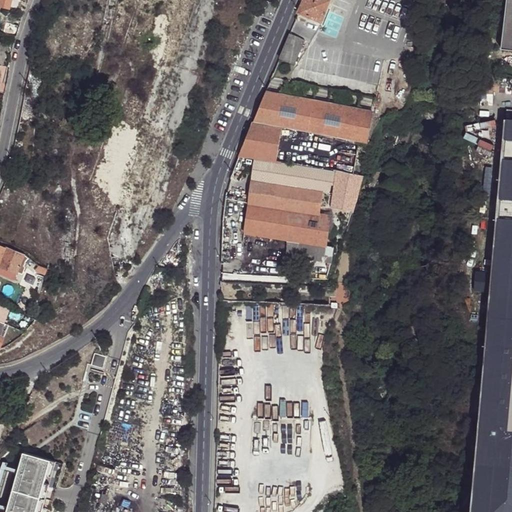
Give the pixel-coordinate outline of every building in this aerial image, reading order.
[(326,0),(303,0),(298,13),(315,20),(318,13),(323,15),(329,1),(328,1),(326,0)] [(511,0),(505,0),(499,48),(511,49),(511,0)] [(318,13),(315,20),(320,22),(323,15),(318,13)] [(1,33),(14,36),(17,27),(4,24),(1,33)] [(280,58),(287,61),(295,64),(304,40),(290,34),(280,58)] [(280,58),(274,72),(282,74),(287,61),(280,58)] [(365,143),(367,143),(373,117),(374,112),(373,112),(265,92),(254,122),(359,142),(365,143)] [(406,123),(407,115),(404,115),(401,114),(396,114),(394,114),(389,117),(384,119),(382,121),(378,125),(377,129),(376,132),(375,136),(396,144),(405,124),(406,123)] [(511,511),(511,119),(504,119),(472,495),(471,502),(470,511),(511,511)] [(356,161),(358,148),(359,142),(254,122),(239,156),(247,157),(247,156),(255,157),(323,168),(336,170),(354,173),(356,161)] [(239,156),(231,175),(234,177),(244,179),(247,157),(239,156)] [(247,156),(247,157),(244,179),(251,180),(255,157),(247,156)] [(255,157),(251,180),(251,181),(320,191),(323,168),(255,157)] [(364,175),(367,164),(356,161),(354,173),(364,175)] [(333,194),(336,170),(323,168),(320,191),(323,192),(333,194)] [(352,210),(354,210),(364,175),(354,173),(336,170),(333,194),(331,207),(342,209),(352,210)] [(319,213),(323,192),(320,191),(251,181),(248,202),(319,213)] [(331,215),(319,213),(248,202),(244,232),(290,240),(301,241),(327,245),(327,244),(328,236),(330,228),(331,216),(331,215)] [(301,241),(290,240),(287,255),(298,257),(301,241)] [(301,241),(298,257),(333,262),(335,246),(327,245),(301,241)] [(24,254),(0,244),(0,265),(16,272),(16,271),(21,273),(22,273),(24,267),(23,266),(25,261),(35,269),(46,272),(47,267),(38,264),(24,254)] [(16,272),(0,265),(0,272),(14,278),(16,272)] [(103,355),(95,353),(91,365),(103,368),(107,356),(103,355)] [(62,462),(23,451),(17,470),(7,507),(5,511),(47,511),(53,492),(58,474),(62,462)]
